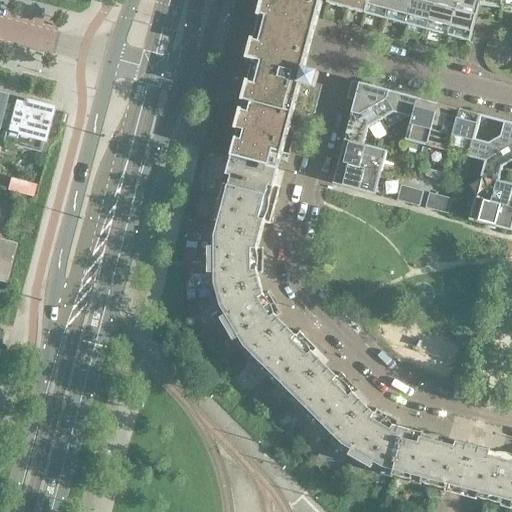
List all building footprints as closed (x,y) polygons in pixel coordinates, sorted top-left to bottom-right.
[(304,69),(311,44),(322,3),(320,3),(320,2),(320,0),(263,0),(256,30),(248,59),(254,61),(251,70),(253,70),(253,71),(294,82),(290,95),(296,97),(295,101),(296,101),(297,97),(308,100),(307,100),(310,101),(311,100),(309,99),(312,88),(315,89),(319,73),(304,69)] [(346,9),(348,0),(327,0),(327,3),(327,4),(346,9)] [(364,14),(367,0),(348,0),(346,9),(364,14)] [(390,0),(367,0),(364,14),(385,19),(390,0)] [(412,0),(390,0),(385,19),(406,25),(412,0)] [(427,30),(434,0),(412,0),(406,25),(427,30)] [(448,36),(456,0),(434,0),(427,30),(448,36)] [(469,42),(479,5),(479,0),(456,0),(448,36),(469,42)] [(511,0),(501,0),(501,8),(511,9),(511,0)] [(286,110),(290,95),(294,82),(253,71),(253,70),(251,70),(244,99),(286,110)] [(381,120),(359,83),(358,83),(358,84),(359,84),(358,87),(351,85),(347,100),(355,102),(344,141),(363,146),(364,145),(368,128),(381,120)] [(412,118),(417,99),(359,83),(381,120),(394,113),(411,118),(412,118)] [(278,140),(286,110),(244,99),(236,129),(238,130),(278,140)] [(427,146),(438,104),(417,99),(412,118),(411,118),(405,141),(427,146)] [(0,127),(6,129),(14,103),(3,100),(0,110),(0,127)] [(19,133),(26,106),(14,103),(6,129),(19,133)] [(42,140),(50,109),(26,103),(26,106),(19,133),(18,134),(42,140)] [(448,152),(459,110),(438,104),(427,146),(448,152)] [(475,140),(481,115),(459,110),(448,152),(469,157),(474,139),(475,140)] [(485,162),(511,145),(511,123),(502,121),(484,116),(481,115),(475,140),(474,139),(469,157),(485,162)] [(275,152),(278,140),(238,130),(231,157),(278,169),(278,168),(270,166),(272,156),(273,152),(275,152)] [(381,173),(386,153),(387,151),(364,145),(363,146),(344,141),(339,162),(381,173)] [(511,145),(485,162),(480,177),(499,182),(499,181),(511,184),(511,145)] [(270,223),(279,187),(274,186),(278,170),(278,169),(231,157),(213,225),(260,238),(264,222),(270,223)] [(441,180),(445,165),(429,161),(425,176),(441,180)] [(375,195),(381,173),(339,162),(333,184),(375,195)] [(511,208),(511,184),(499,181),(499,182),(480,177),(475,198),(511,208)] [(33,197),(36,185),(11,179),(8,191),(33,197)] [(404,203),(408,187),(401,185),(397,201),(404,203)] [(412,205),(416,189),(408,187),(404,203),(412,205)] [(419,207),(423,191),(416,189),(412,205),(419,207)] [(433,210),(437,195),(429,193),(425,208),(433,210)] [(440,212),(444,197),(437,195),(433,210),(440,212)] [(448,214),(452,199),(444,197),(440,212),(448,214)] [(511,231),(511,229),(511,208),(475,198),(469,220),(485,224),(484,227),(495,230),(496,227),(511,231)] [(257,272),(257,261),(263,261),(263,248),(257,248),(260,238),(213,225),(210,237),(210,248),(208,248),(208,274),(210,274),(210,285),(213,297),(260,284),(257,272)] [(0,280),(5,281),(14,247),(0,242),(0,280)] [(284,324),(276,316),(275,315),(270,306),(274,304),(268,293),(263,295),(260,284),(213,297),(217,309),(222,318),(221,319),(234,342),(235,341),(241,350),(249,359),(284,324)] [(282,391),(316,357),(304,345),(308,341),(299,332),(295,336),(284,324),(249,359),(282,391)] [(366,406),(346,386),(350,382),(341,373),(337,377),(316,357),(282,391),(332,441),(366,406)] [(393,476),(405,429),(394,426),(385,420),(387,415),(376,409),(374,414),(366,406),(332,441),(340,449),(349,454),(349,456),(371,469),(372,468),(382,473),(393,476)] [(511,507),(511,456),(405,429),(393,476),(511,507)]
